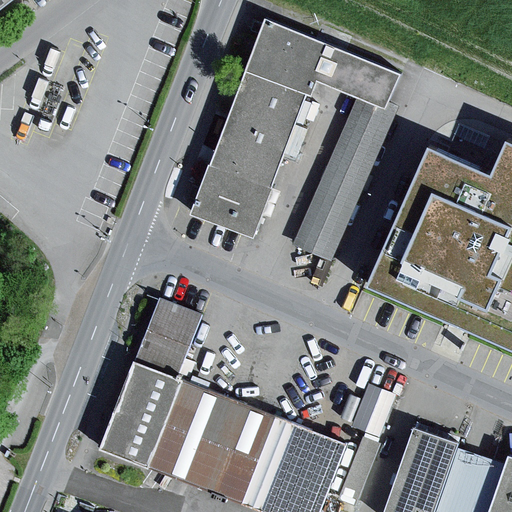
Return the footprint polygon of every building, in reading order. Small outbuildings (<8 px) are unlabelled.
[(0,0),(0,16),(21,0),(0,0)] [(404,77),(275,26),(220,166),(277,188),(313,95),(319,97),(324,83),(359,96),(391,110),(404,77)] [(391,110),(359,96),(295,244),(335,261),(399,113),(391,110)] [(461,124),(456,135),(486,149),(491,138),(461,124)] [(511,175),(510,181),(431,147),(369,294),(457,331),(511,354),(511,175)] [(220,166),(216,166),(197,214),(261,239),(280,189),(277,188),(220,166)] [(165,299),(140,362),(182,378),(207,315),(165,299)] [(182,378),(140,362),(106,449),(155,468),(189,380),(182,378)] [(326,511),(353,444),(189,380),(155,468),(269,511),(326,511)] [(371,384),(355,426),(383,437),(400,394),(371,384)] [(466,445),(422,429),(392,511),(442,511),(464,449),(466,445)] [(383,444),(367,438),(345,498),(360,504),(383,444)] [(498,511),(511,473),(511,465),(464,449),(442,511),(498,511)] [(511,511),(511,473),(498,511),(511,511)]
